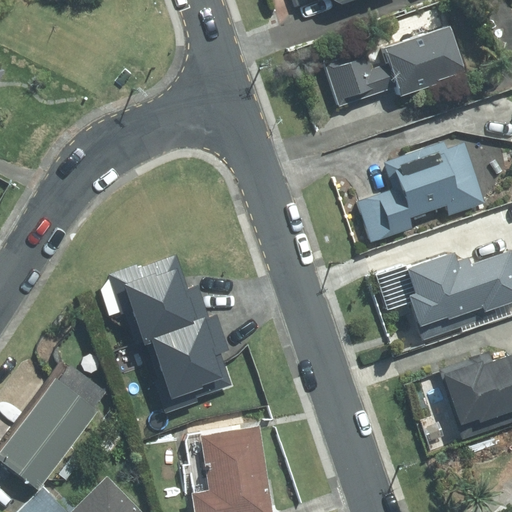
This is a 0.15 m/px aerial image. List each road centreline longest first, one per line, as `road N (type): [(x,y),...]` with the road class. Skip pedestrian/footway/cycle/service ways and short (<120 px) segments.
road 1 (tertiary): [(232,101),(373,511)]
road 2 (residential): [(0,298),(98,152),(133,131),(232,101)]
